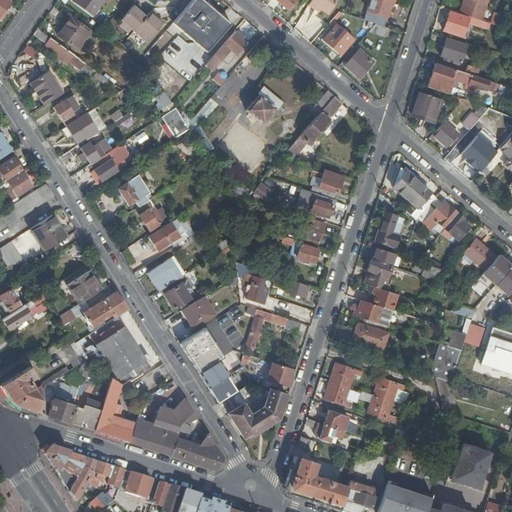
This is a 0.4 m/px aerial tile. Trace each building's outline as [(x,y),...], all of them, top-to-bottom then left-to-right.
[(5,0),(0,0),(0,18),(11,3),(5,0)] [(77,5),(91,15),(101,0),(74,0),(74,2),(77,5)] [(220,15),(202,0),(192,0),(175,19),(209,48),(227,27),(217,18),(220,15)] [(275,0),(287,10),(295,0),(275,0)] [(310,0),(308,5),(315,9),(316,7),(327,14),(335,0),(310,0)] [(370,0),(364,20),(368,21),(383,26),(391,0),(370,0)] [(464,0),(460,13),(472,17),(480,20),(486,0),(464,0)] [(83,18),(88,23),(93,16),(91,15),(77,5),(73,11),(83,18)] [(468,18),(450,12),(443,31),(462,37),(468,18)] [(497,25),(500,15),(494,13),(490,23),(497,25)] [(113,28),(139,50),(156,31),(143,19),(138,25),(125,14),(113,28)] [(79,39),(86,29),(70,17),(57,34),(76,48),(81,41),(79,39)] [(485,28),(487,22),(483,21),(480,20),(472,17),(470,21),(472,24),(485,28)] [(384,39),(388,28),(383,26),(368,21),(366,28),(371,29),(367,33),(384,39)] [(337,25),(323,40),(340,55),(353,40),(337,25)] [(82,68),(86,63),(58,43),(49,37),(37,28),(36,31),(33,34),(46,44),(58,53),(69,61),(68,61),(74,66),(81,71),(82,68)] [(88,31),(86,29),(79,39),(81,41),(88,31)] [(88,31),(81,41),(84,44),(90,36),(92,34),(88,31)] [(234,31),(206,65),(212,70),(222,59),(228,64),(247,42),(234,31)] [(466,45),(447,38),(441,56),(461,62),(466,45)] [(72,68),(74,66),(68,61),(69,61),(58,53),(46,44),(44,48),(72,68)] [(364,57),(365,55),(359,50),(345,65),(359,79),(372,65),(371,64),(364,57)] [(366,55),(365,55),(364,57),(371,64),(373,62),(366,55)] [(92,75),(92,74),(97,71),(90,66),(86,63),(82,68),(92,75)] [(461,72),(453,69),(453,70),(435,64),(430,79),(451,87),(453,80),(486,91),(490,81),(477,77),(465,73),(461,72)] [(467,65),(465,73),(477,77),(479,69),(467,65)] [(159,68),(153,72),(156,76),(161,85),(168,80),(159,68)] [(239,79),(233,70),(227,78),(226,79),(232,87),(239,79)] [(110,88),(114,83),(97,71),(92,74),(110,88)] [(153,72),(152,71),(147,75),(150,80),(156,76),(153,72)] [(45,95),(49,102),(53,99),(61,94),(57,87),(58,87),(48,72),(30,83),(35,91),(40,89),(44,95),(45,95)] [(218,72),(212,78),(219,84),(224,79),(218,72)] [(232,87),(226,79),(219,86),(226,95),(232,87)] [(490,81),(486,91),(492,93),(495,83),(492,82),(490,81)] [(497,94),(501,85),(495,83),(492,93),(497,94)] [(219,86),(213,94),(214,94),(221,100),(224,97),(226,95),(219,86)] [(262,87),(257,93),(258,95),(246,110),(263,124),(275,108),(277,109),(282,103),(281,102),(264,87),(262,87)] [(316,116),(334,96),(327,91),(309,111),(316,116)] [(441,100),(418,92),(412,112),(435,120),(441,100)] [(221,100),(214,94),(205,105),(195,118),(188,125),(200,126),(210,114),(221,100)] [(328,119),(341,103),(334,96),(316,116),(313,119),(293,143),(283,154),(293,158),(306,143),(307,144),(314,136),(315,136),(317,136),(323,130),(321,127),(328,120),(328,119)] [(64,101),(54,107),(65,125),(75,119),(64,101)] [(480,106),(473,114),(479,118),(487,109),(480,106)] [(98,132),(106,127),(94,108),(92,110),(66,126),(79,145),(98,132)] [(78,108),(72,112),(76,119),(82,115),(78,108)] [(184,133),(190,129),(187,125),(187,124),(176,108),(172,110),(171,111),(184,133)] [(215,139),(234,121),(223,108),(204,126),(215,139)] [(113,122),(122,116),(118,109),(109,115),(113,122)] [(474,124),(479,118),(473,114),(472,113),(464,122),(471,128),(474,124)] [(442,123),(432,134),(447,147),(458,134),(443,122),(442,123)] [(470,129),(464,135),(475,144),(485,133),(474,124),(471,128),(470,129)] [(200,126),(188,125),(196,137),(203,148),(206,153),(213,148),(200,126)] [(0,158),(12,151),(0,132),(0,158)] [(511,139),(509,137),(500,148),(511,157),(505,163),(511,169),(511,139)] [(103,155),(111,149),(104,139),(96,144),(103,155)] [(87,158),(90,163),(99,158),(103,155),(96,144),(95,144),(94,142),(90,144),(89,142),(80,148),(83,153),(78,156),(82,161),(87,158)] [(103,164),(94,170),(101,180),(117,170),(113,165),(126,156),(119,144),(111,149),(103,155),(99,158),(103,164)] [(59,157),(63,163),(73,156),(70,151),(59,157)] [(0,185),(6,181),(22,171),(13,157),(0,164),(0,185)] [(412,203),(405,211),(417,221),(417,219),(418,218),(436,198),(436,197),(415,180),(399,166),(397,173),(393,183),(391,186),(412,203)] [(310,191),(335,199),(340,184),(331,181),(332,176),(312,170),(311,175),(313,176),(310,184),(312,185),(310,191)] [(31,185),(22,171),(6,181),(15,195),(31,185)] [(139,207),(153,197),(138,174),(126,182),(124,180),(120,182),(121,185),(117,188),(128,205),(135,201),(139,207)] [(227,191),(246,197),(249,194),(239,184),(228,175),(222,182),(224,185),(227,191)] [(6,181),(0,185),(0,189),(7,200),(15,195),(6,181)] [(0,228),(51,195),(44,183),(0,211),(0,228)] [(227,196),(227,191),(224,185),(213,192),(219,201),(227,196)] [(175,193),(171,186),(160,193),(159,193),(164,200),(175,193)] [(330,214),(335,199),(310,191),(306,190),(299,209),(319,216),(320,211),(330,214)] [(139,207),(135,209),(149,230),(173,214),(166,204),(162,206),(155,196),(153,197),(139,207)] [(436,198),(418,218),(432,229),(438,223),(444,228),(445,227),(457,213),(450,207),(449,209),(436,198)] [(405,219),(385,212),(375,241),(396,248),(405,219)] [(464,219),(457,213),(445,227),(444,228),(458,240),(462,237),(464,238),(466,236),(464,234),(470,227),(462,221),(464,219)] [(66,237),(51,215),(29,229),(44,251),(66,237)] [(180,216),(170,222),(179,236),(185,232),(189,237),(193,235),(180,216)] [(318,243),(324,224),(300,216),(295,235),(318,243)] [(170,241),(174,247),(187,239),(189,237),(185,232),(179,236),(170,222),(149,237),(157,250),(170,241)] [(189,237),(187,239),(192,246),(209,235),(204,227),(202,229),(193,235),(189,237)] [(313,265),(319,247),(306,243),(277,233),(276,238),(283,240),(282,242),(292,244),(290,254),(297,256),(296,259),(313,265)] [(233,242),(232,235),(219,244),(223,249),(233,242)] [(462,253),(484,271),(496,257),(487,250),(474,239),(462,253)] [(9,242),(0,247),(0,255),(6,264),(22,262),(9,242)] [(225,254),(234,248),(233,242),(223,249),(222,250),(225,254)] [(395,254),(373,247),(370,255),(374,256),(371,260),(372,260),(391,266),(395,254)] [(409,249),(406,257),(419,262),(423,255),(409,249)] [(484,271),(482,274),(495,285),(511,266),(498,255),(496,257),(484,271)] [(173,257),(150,271),(161,289),(184,275),(185,274),(173,257)] [(427,259),(425,264),(440,268),(441,264),(427,259)] [(366,284),(376,287),(383,289),(391,266),(372,260),(371,260),(368,270),(370,271),(366,284)] [(237,275),(238,282),(243,284),(246,273),(251,274),(252,267),(243,264),(236,262),(237,275)] [(425,264),(422,274),(434,278),(442,269),(440,268),(425,264)] [(511,266),(495,285),(508,295),(511,290),(511,266)] [(87,272),(98,290),(101,288),(89,270),(87,272)] [(147,273),(158,291),(161,289),(150,271),(147,273)] [(78,303),(84,299),(98,290),(87,272),(66,285),(78,303)] [(246,273),(243,284),(250,286),(246,299),(263,304),(268,287),(263,285),(264,279),(251,274),(246,273)] [(184,275),(161,289),(174,309),(190,298),(187,293),(193,289),(184,275)] [(233,287),(238,283),(238,282),(237,275),(229,280),(233,287)] [(267,282),(274,284),(274,282),(276,277),(269,275),(267,282)] [(304,297),(308,285),(281,276),(280,277),(278,284),(274,282),(274,284),(273,286),(285,290),(285,291),(304,297)] [(0,289),(0,316),(1,318),(6,315),(5,313),(19,303),(7,285),(0,289)] [(58,291),(54,285),(41,293),(46,300),(58,291)] [(361,300),(356,316),(378,323),(383,308),(393,311),(398,295),(386,290),(383,289),(376,287),(371,304),(361,300)] [(86,326),(90,333),(98,328),(104,324),(101,320),(111,314),(113,318),(116,316),(126,309),(115,292),(90,308),(82,313),(89,324),(86,326)] [(41,293),(6,315),(1,318),(9,330),(17,325),(18,327),(26,322),(25,320),(31,315),(27,308),(33,304),(35,307),(46,300),(41,293)] [(201,298),(183,309),(193,326),(211,315),(201,298)] [(70,308),(70,310),(85,301),(84,299),(78,303),(70,308)] [(85,301),(70,310),(75,317),(82,313),(90,308),(85,301)] [(247,313),(255,315),(257,309),(249,306),(247,313)] [(469,326),(469,328),(474,330),(482,316),(486,310),(481,306),(478,312),(477,312),(473,317),(471,315),(469,318),(471,319),(469,326)] [(57,317),(57,318),(70,310),(70,308),(57,317)] [(378,323),(388,327),(393,311),(383,308),(378,323)] [(301,323),(257,309),(255,315),(255,316),(256,317),(263,319),(286,326),(285,328),(298,333),(301,323)] [(57,318),(68,334),(74,343),(79,340),(68,322),(75,317),(70,310),(57,318)] [(98,328),(101,333),(119,321),(116,316),(113,318),(104,324),(98,328)] [(263,319),(256,317),(246,345),(254,348),(263,319)] [(468,318),(463,334),(466,335),(469,328),(469,326),(471,319),(469,318),(468,318)] [(107,363),(102,371),(111,378),(120,384),(128,379),(129,380),(141,373),(140,372),(151,364),(145,354),(141,356),(119,321),(101,333),(91,339),(107,363)] [(389,334),(358,323),(352,340),(383,350),(389,334)] [(511,326),(509,326),(503,344),(511,346),(511,326)] [(204,328),(180,344),(199,373),(219,360),(223,357),(204,328)] [(68,334),(57,341),(73,367),(85,359),(74,343),(68,334)] [(456,339),(454,348),(461,350),(464,343),(466,335),(463,334),(461,334),(459,340),(456,339)] [(440,344),(430,376),(435,378),(451,383),(452,378),(456,365),(461,350),(454,348),(440,344)] [(101,371),(85,359),(78,370),(94,381),(101,371)] [(219,360),(199,373),(208,388),(209,387),(228,375),(229,374),(219,360)] [(294,369),(273,363),(267,380),(291,388),(293,380),(290,379),(294,369)] [(362,372),(336,363),(325,398),(351,407),(352,402),(346,400),(354,375),(361,377),(362,372)] [(29,366),(0,384),(0,385),(11,402),(16,405),(42,414),(41,389),(68,370),(67,368),(64,368),(42,383),(43,384),(41,385),(40,385),(33,389),(28,380),(35,376),(29,366)] [(98,378),(108,385),(111,378),(102,371),(98,378)] [(228,375),(209,387),(219,403),(227,397),(238,390),(228,375)] [(511,381),(493,375),(488,390),(507,396),(511,397),(511,381)] [(100,410),(93,430),(129,442),(135,423),(117,417),(121,405),(114,403),(120,384),(111,378),(108,385),(100,410)] [(404,391),(406,387),(379,378),(373,397),(370,403),(367,412),(394,421),(395,417),(389,414),(393,401),(397,389),(404,391)] [(451,383),(435,378),(438,390),(445,422),(458,418),(451,383)] [(144,391),(147,396),(161,387),(158,382),(144,391)] [(278,418),(287,393),(251,382),(238,390),(227,397),(235,409),(228,413),(243,436),(249,432),(251,435),(260,429),(278,418)] [(52,400),(47,415),(84,427),(93,430),(100,410),(84,405),(86,399),(74,395),(76,388),(70,386),(68,393),(66,401),(70,402),(69,405),(65,404),(60,402),(61,400),(59,399),(58,401),(55,400),(52,400)] [(66,401),(68,393),(60,386),(55,400),(58,401),(59,399),(61,400),(66,401)] [(409,393),(404,391),(397,389),(393,401),(405,405),(409,393)] [(370,403),(373,397),(362,393),(360,399),(370,403)] [(148,434),(144,446),(171,455),(176,437),(178,431),(179,425),(185,419),(192,411),(184,399),(173,410),(159,407),(155,419),(158,420),(155,428),(156,428),(153,435),(148,434)] [(328,410),(324,424),(344,431),(356,434),(358,426),(349,423),(351,417),(328,410)] [(188,424),(197,419),(192,411),(185,419),(188,423),(188,424)] [(135,423),(129,442),(144,446),(148,434),(153,435),(156,428),(155,428),(152,427),(153,424),(141,421),(143,415),(137,413),(135,423)] [(179,425),(178,431),(183,432),(188,423),(185,419),(179,425)] [(324,424),(307,419),(306,421),(305,425),(317,428),(322,430),(320,436),(319,439),(331,442),(333,436),(341,438),(344,431),(324,424)] [(413,434),(397,429),(396,434),(397,434),(396,441),(413,434)] [(176,437),(171,455),(191,461),(214,469),(222,457),(206,433),(198,444),(176,437)] [(311,439),(301,437),(298,447),(307,449),(311,439)] [(462,444),(455,466),(483,475),(490,453),(462,444)] [(396,448),(389,446),(385,456),(392,459),(396,448)] [(51,466),(64,486),(71,473),(61,467),(68,454),(49,448),(43,454),(51,466)] [(64,486),(68,492),(86,460),(68,454),(61,467),(71,473),(64,486)] [(318,464),(295,456),(287,479),(285,487),(289,493),(304,498),(340,510),(348,486),(314,475),(318,464)] [(68,492),(75,503),(86,482),(96,487),(99,480),(102,481),(101,483),(106,485),(112,468),(86,460),(68,492)] [(483,475),(455,466),(451,479),(479,489),(483,475)] [(112,468),(106,485),(110,487),(107,494),(108,496),(112,502),(113,501),(122,472),(112,468)] [(157,483),(122,472),(113,501),(124,511),(134,511),(130,508),(134,496),(144,500),(143,503),(150,505),(151,504),(157,483)] [(377,490),(350,481),(348,486),(340,510),(345,511),(361,511),(364,505),(371,507),(377,490)] [(168,486),(157,483),(151,504),(161,508),(168,486)] [(388,484),(378,511),(416,511),(418,509),(412,507),(417,493),(397,487),(388,484)] [(175,488),(168,486),(161,508),(159,511),(175,511),(183,491),(175,488)] [(187,511),(194,495),(183,491),(175,511),(180,511),(181,511),(185,511),(187,511)] [(426,511),(431,498),(417,493),(412,507),(418,509),(416,511),(426,511)] [(81,511),(97,511),(108,504),(99,496),(94,501),(81,511)] [(218,511),(219,511),(222,504),(209,500),(208,503),(198,500),(193,511),(218,511)] [(469,511),(443,503),(440,511),(441,511),(440,511),(469,511)]
